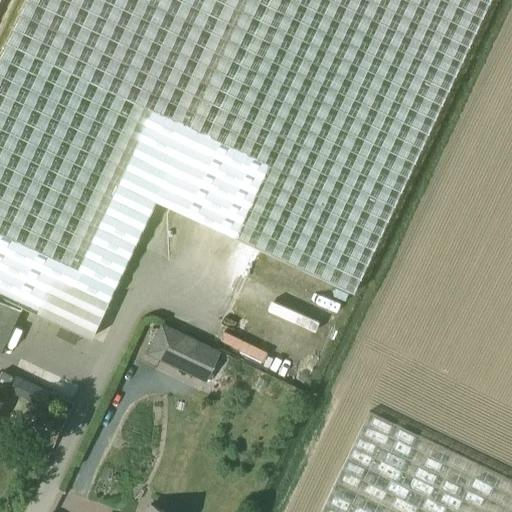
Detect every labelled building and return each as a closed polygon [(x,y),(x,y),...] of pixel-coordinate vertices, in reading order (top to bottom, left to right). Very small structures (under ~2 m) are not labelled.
[(27,0),(27,1),(0,59),(0,350),(15,317),(20,308),(92,341),(113,296),(157,201),(250,1),(250,0),(27,0)] [(250,0),(250,1),(157,201),(170,207),(351,291),(487,1),(487,0),(250,0)] [(161,320),(148,350),(207,376),(220,346),(161,320)] [(12,376),(1,371),(0,373),(0,383),(7,387),(12,376)] [(511,511),(511,480),(369,411),(320,511),(511,511)]
